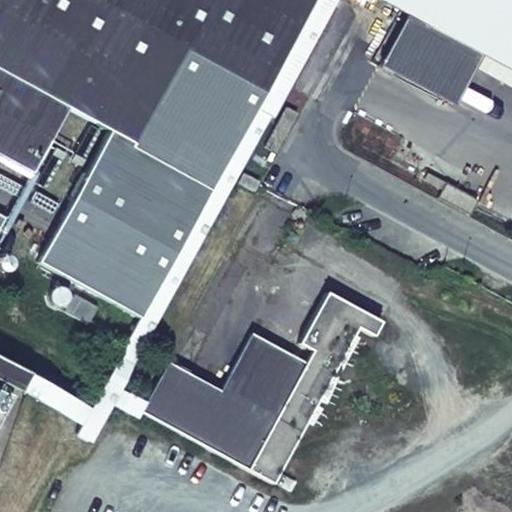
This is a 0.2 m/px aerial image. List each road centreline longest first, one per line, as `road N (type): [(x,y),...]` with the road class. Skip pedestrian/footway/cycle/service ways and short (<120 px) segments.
road 1 (residential): [(511,265),(311,157)]
road 2 (unknown): [(341,511),(434,465),(511,408)]
